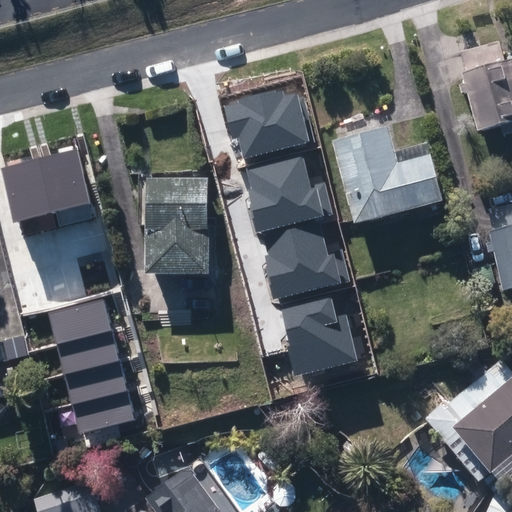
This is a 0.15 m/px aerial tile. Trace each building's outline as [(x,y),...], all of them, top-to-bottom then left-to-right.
[(500,132),(503,142),(511,139),(511,65),(504,67),(499,47),(461,57),(466,79),(461,80),(464,90),(460,91),(462,98),(467,97),(478,138),(500,132)] [(327,129),(330,141),(346,136),(342,125),(327,129)] [(332,147),(354,231),(443,208),(427,149),(395,157),(389,132),(332,147)] [(267,231),(278,271),(332,256),(304,155),(254,169),(271,230),(267,231)] [(146,184),(146,280),(151,280),(208,279),(207,184),(146,184)] [(27,202),(48,302),(96,291),(74,192),(27,202)] [(511,297),(511,210),(489,216),(494,238),(490,239),(503,299),(511,297)] [(472,274),(477,293),(495,289),(491,269),(472,274)] [(25,312),(35,352),(67,344),(58,304),(25,312)] [(28,350),(25,336),(12,339),(15,353),(28,350)] [(493,475),(505,491),(511,484),(511,375),(502,363),(487,375),(479,364),(470,372),(478,382),(427,424),(478,487),(493,475)] [(343,449),(355,458),(361,452),(348,442),(343,449)] [(213,511),(191,482),(197,479),(192,472),(147,505),(152,511),(213,511)] [(4,494),(15,502),(28,485),(16,478),(4,494)] [(39,502),(41,511),(107,511),(100,484),(39,502)] [(288,511),(295,506),(296,497),(291,491),(283,489),(276,494),(275,503),(280,510),(288,511)] [(491,511),(511,511),(511,504),(498,498),(491,511)]
